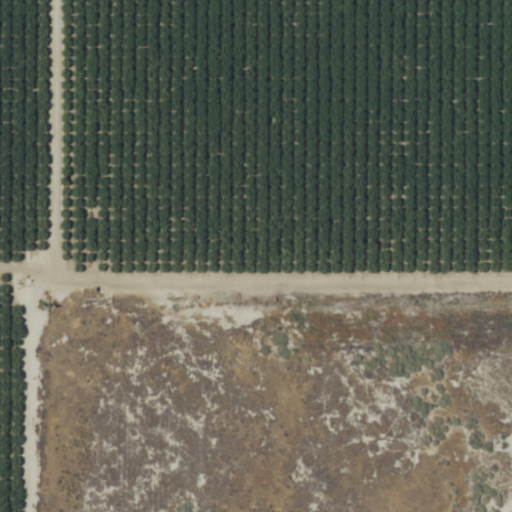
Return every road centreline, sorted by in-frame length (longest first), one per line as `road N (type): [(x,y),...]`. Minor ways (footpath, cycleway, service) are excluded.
road 1 (track): [(21,511),(23,347),(45,248),(45,0)]
road 2 (track): [(0,269),(85,283),(511,283)]
